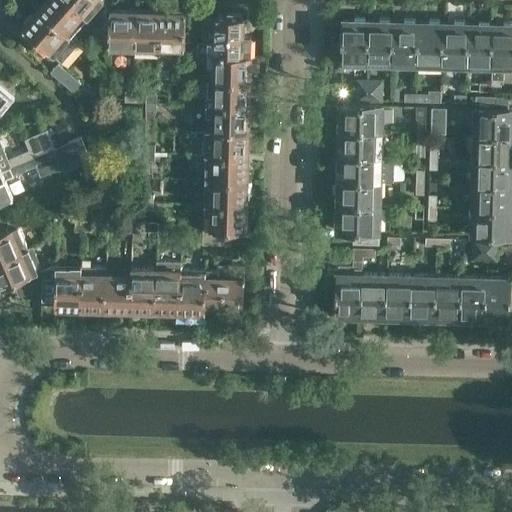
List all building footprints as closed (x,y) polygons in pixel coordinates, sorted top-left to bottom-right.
[(88,18),(67,0),(47,0),(40,9),(71,37),(88,18)] [(67,0),(88,18),(103,0),(67,0)] [(40,9),(23,28),(26,31),(24,32),(34,41),(35,39),(62,62),(79,43),(71,37),(40,9)] [(134,53),(135,11),(110,11),(110,21),(109,37),(108,51),(108,52),(134,53)] [(159,54),(160,12),(135,11),(134,53),(159,54)] [(186,13),(160,12),(159,54),(183,55),(184,49),(184,41),(185,42),(185,28),(188,28),(188,15),(186,15),(186,13)] [(205,42),(197,42),(197,54),(209,54),(209,53),(250,54),(251,37),(243,37),(243,17),(241,17),(241,15),(228,14),(228,17),(217,16),(217,17),(206,17),(205,42)] [(367,62),(368,21),(365,21),(365,18),(355,18),(354,20),(343,20),(343,33),(340,33),(340,41),(343,41),(342,61),(367,62)] [(392,62),(393,21),(390,21),(390,19),(379,18),(379,21),(368,21),(367,62),(392,62)] [(417,63),(418,22),(414,22),(415,19),(404,19),(404,22),(393,21),(392,62),(417,63)] [(442,64),(443,23),(439,23),(439,20),(429,20),(429,22),(418,22),(417,63),(442,64)] [(107,21),(100,29),(109,37),(110,21),(107,21)] [(467,65),(468,23),(464,23),(464,21),(454,21),(454,23),(443,23),(442,64),(467,65)] [(492,65),(493,24),(489,24),(489,22),(479,21),(479,24),(468,23),(467,65),(492,65)] [(504,24),(493,24),(492,65),(511,65),(511,22),(504,22),(504,24)] [(97,41),(108,51),(109,37),(100,29),(98,31),(102,34),(97,41)] [(193,53),(193,42),(185,42),(184,41),(184,49),(191,49),(191,53),(193,53)] [(191,49),(184,49),(183,55),(183,57),(192,58),(193,55),(193,53),(191,53),(191,49)] [(249,80),(250,54),(209,53),(209,54),(208,79),(249,80)] [(73,92),(81,83),(57,63),(49,72),(73,92)] [(156,70),(156,79),(168,79),(168,70),(156,70)] [(249,105),(249,80),(208,79),(207,104),(249,105)] [(370,88),(370,80),(349,79),(349,87),(370,88)] [(501,79),(491,79),(490,83),(490,91),(501,91),(501,79)] [(490,91),(490,83),(478,82),(478,91),(490,91)] [(382,100),(382,88),(370,88),(349,87),(349,100),(382,100)] [(0,106),(8,96),(0,88),(0,106)] [(133,102),(133,91),(124,91),(123,102),(133,102)] [(416,102),(416,93),(403,93),(403,101),(416,102)] [(428,93),(416,93),(416,102),(428,102),(428,93)] [(453,102),(466,103),(466,95),(453,94),(453,102)] [(511,108),(500,109),(500,96),(476,96),(475,133),(511,134),(511,108)] [(156,111),(156,101),(145,101),(144,127),(153,128),(153,119),(156,111)] [(248,130),(249,105),(207,104),(206,129),(248,130)] [(340,119),(340,130),(381,131),(382,105),(341,104),(341,109),(338,109),(338,119),(340,119)] [(416,106),(416,107),(416,131),(425,131),(426,106),(416,106)] [(438,120),(430,120),(430,133),(438,133),(438,120)] [(247,155),(248,130),(206,129),(205,154),(247,155)] [(0,171),(54,148),(46,130),(24,140),(29,149),(0,161),(0,171)] [(381,156),(381,131),(340,130),(340,134),(338,134),(337,144),(340,144),(339,155),(381,156)] [(425,144),(425,131),(416,131),(416,144),(425,144)] [(511,134),(475,133),(474,158),(511,159),(511,134)] [(438,145),(429,145),(429,156),(438,157),(438,145)] [(57,154),(54,148),(0,171),(0,203),(13,198),(5,179),(35,166),(39,176),(62,167),(75,161),(70,149),(57,154)] [(154,161),(154,152),(143,152),(143,161),(154,161)] [(247,180),(247,155),(205,154),(196,154),(196,164),(205,164),(205,179),(247,180)] [(380,181),(381,156),(339,155),(339,159),(337,159),(337,169),(339,169),(339,180),(380,181)] [(437,170),(438,157),(429,156),(428,170),(437,170)] [(511,159),(474,158),(473,183),(511,184),(511,159)] [(424,182),(424,170),(416,170),(415,181),(424,182)] [(105,178),(104,208),(120,209),(121,178),(105,178)] [(246,205),(247,180),(205,179),(204,203),(246,205)] [(380,206),(380,181),(339,180),(339,184),(336,183),(336,194),(338,194),(338,205),(380,206)] [(424,194),(424,182),(415,181),(415,193),(424,194)] [(511,184),(473,183),(473,208),(511,209),(511,184)] [(437,195),(428,194),(428,206),(436,206),(437,195)] [(153,211),(153,201),(142,201),(141,211),(153,211)] [(245,230),(246,205),(204,203),(203,242),(229,243),(229,232),(242,232),(242,230),(245,230)] [(379,230),(380,206),(338,205),(338,208),(336,208),(335,219),(338,219),(337,230),(354,230),(354,243),(378,243),(379,230)] [(415,218),(423,218),(423,206),(415,206),(415,218)] [(436,219),(436,206),(428,206),(427,219),(436,219)] [(511,209),(473,208),(472,234),(511,234),(511,209)] [(0,260),(27,249),(17,225),(22,224),(19,214),(7,214),(0,216),(0,260)] [(90,231),(90,220),(82,220),(82,231),(90,231)] [(131,233),(131,221),(123,221),(123,233),(131,233)] [(140,222),(131,221),(131,233),(140,233),(140,222)] [(181,243),(181,232),(174,232),(173,243),(181,243)] [(189,244),(190,233),(181,232),(181,243),(189,244)] [(399,245),(399,236),(387,236),(387,245),(399,245)] [(472,238),(472,251),(485,251),(496,251),(496,239),(472,238)] [(219,248),(211,248),(206,248),(206,256),(219,256),(219,248)] [(361,315),(362,274),(362,260),(363,260),(363,248),(354,248),(353,266),(339,265),(339,273),(327,273),(326,300),(336,300),(336,304),(333,304),(333,312),(335,312),(335,314),(340,314),(340,317),(350,317),(350,315),(361,315)] [(378,248),(363,248),(363,260),(378,260),(378,248)] [(42,290),(43,269),(37,271),(27,249),(0,260),(0,287),(0,288),(3,287),(4,289),(16,284),(20,294),(30,290),(42,290)] [(485,259),(485,251),(472,251),(472,259),(485,259)] [(80,307),(81,266),(56,265),(56,266),(50,265),(43,269),(42,290),(53,291),(53,304),(55,304),(55,307),(80,307)] [(104,308),(106,267),(81,266),(80,307),(104,308)] [(218,270),(205,270),(204,311),(223,311),(224,303),(243,304),(243,301),(246,301),(246,289),(244,289),(244,278),(243,278),(244,266),(218,266),(218,270)] [(129,309),(130,268),(106,267),(104,308),(129,309)] [(154,309),(155,268),(130,268),(129,309),(154,309)] [(179,310),(180,269),(155,268),(154,309),(179,310)] [(204,311),(205,270),(180,269),(179,310),(204,311)] [(386,316),(387,274),(362,274),(361,315),(365,315),(365,317),(375,318),(375,315),(386,316)] [(411,316),(412,275),(387,274),(386,316),(390,316),(390,318),(400,318),(400,316),(411,316)] [(436,317),(437,276),(412,275),(411,316),(415,316),(415,319),(425,319),(425,317),(436,317)] [(461,318),(462,276),(437,276),(436,317),(440,317),(440,319),(450,320),(450,317),(461,318)] [(484,318),(485,277),(462,276),(461,318),(465,318),(464,320),(475,320),(475,318),(484,318)] [(511,278),(486,277),(485,277),(484,318),(489,318),(489,321),(500,321),(500,319),(511,319),(511,306),(511,305),(511,297),(511,278)]
